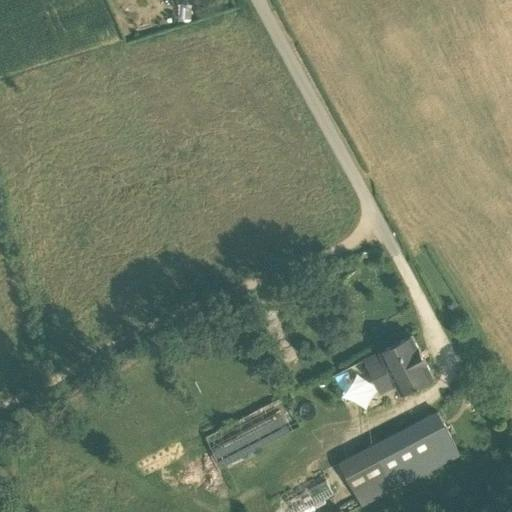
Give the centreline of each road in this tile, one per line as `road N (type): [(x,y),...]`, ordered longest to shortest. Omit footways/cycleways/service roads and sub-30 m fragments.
road 1 (unclassified): [(458,382),(261,0)]
road 2 (track): [(380,235),(249,282),(0,408)]
